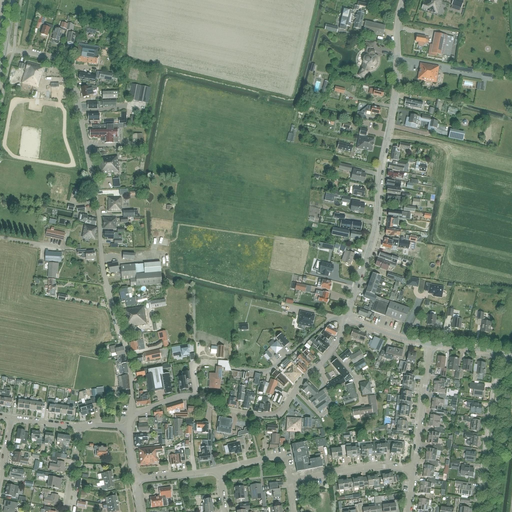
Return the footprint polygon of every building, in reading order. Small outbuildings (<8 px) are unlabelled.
[(420,0),(420,4),(416,3),(415,9),(432,13),(434,0),(420,0)] [(352,18),(352,17),(354,17),(354,15),(353,15),(353,11),(347,10),(343,9),(341,14),(340,17),(342,17),(343,17),(343,16),(345,17),(352,18)] [(356,19),(356,21),(362,22),(362,21),(363,15),(365,16),(366,13),(362,12),(361,14),(357,13),(357,16),(355,15),(355,19),(356,19)] [(351,21),(352,18),(345,17),(343,16),(343,17),(342,17),(339,29),(345,30),(346,26),(350,26),(351,23),(352,24),(352,22),(351,21)] [(365,22),(362,21),(362,22),(356,21),(355,22),(354,22),(353,24),(355,24),(354,28),(360,30),(361,26),(364,27),(363,32),(383,36),(385,26),(365,22)] [(58,45),(63,31),(65,32),(68,24),(62,22),(60,30),(54,28),(53,33),(54,33),(52,39),(54,40),(54,41),(54,42),(55,43),(55,44),(58,45)] [(52,29),(53,26),(46,24),(45,27),(43,26),(41,34),(47,36),(50,28),(52,29)] [(75,34),(69,32),(67,42),(66,46),(72,47),(73,43),(74,43),(75,34)] [(443,55),(447,35),(435,33),(431,53),(443,55)] [(454,37),(447,35),(443,55),(450,56),(454,37)] [(428,44),(429,38),(426,37),(417,36),(416,42),(418,42),(418,46),(423,47),(424,43),(425,43),(428,44)] [(363,65),(364,65),(363,67),(362,67),(359,75),(365,78),(369,70),(367,69),(369,66),(375,68),(378,57),(373,56),(373,55),(374,55),(374,51),(373,51),(373,43),(366,42),(366,51),(367,52),(367,54),(366,54),(365,56),(364,58),(363,59),(363,61),(364,62),(363,65)] [(98,64),(100,46),(78,44),(76,61),(98,64)] [(38,88),(44,68),(28,63),(21,83),(38,88)] [(436,83),(439,67),(420,63),(418,80),(436,83)] [(113,74),(101,72),(99,79),(111,81),(112,78),(113,74)] [(78,79),(95,82),(96,76),(80,73),(78,79)] [(146,103),(149,88),(132,85),(130,100),(146,103)] [(88,86),(80,88),(82,98),(90,96),(94,95),(93,89),(92,88),(88,89),(88,86)] [(382,97),(384,91),(372,89),(370,89),(369,94),(371,94),(373,94),(373,95),(382,97)] [(421,109),(423,102),(406,99),(405,105),(421,109)] [(103,107),(116,107),(116,100),(103,101),(103,102),(88,103),(88,109),(97,109),(97,108),(99,108),(99,105),(103,105),(103,107)] [(379,115),(380,109),(372,107),(367,106),(367,107),(360,112),(357,111),(356,117),(362,119),(364,113),(366,111),(370,112),(370,113),(379,115)] [(456,115),(457,109),(448,107),(447,113),(456,115)] [(417,125),(418,120),(430,123),(428,129),(433,131),(434,128),(436,128),(438,122),(431,120),(431,121),(430,120),(430,117),(422,115),(422,119),(420,118),(420,117),(419,117),(411,115),(410,118),(407,118),(406,126),(414,127),(414,124),(417,125)] [(123,128),(123,124),(118,124),(113,124),(113,125),(92,125),(92,129),(90,129),(90,138),(102,138),(102,141),(105,141),(105,143),(117,143),(117,137),(119,137),(119,129),(117,129),(117,128),(123,128)] [(371,152),(374,139),(365,137),(365,136),(366,137),(367,130),(361,129),(359,135),(363,136),(363,137),(359,136),(356,149),(371,152)] [(143,146),(143,134),(132,134),(132,141),(136,141),(136,146),(143,146)] [(351,153),(353,146),(339,143),(337,149),(351,153)] [(400,152),(397,152),(398,148),(393,147),(391,160),(395,160),(398,161),(400,152)] [(118,161),(119,161),(119,159),(118,159),(117,156),(98,158),(100,174),(119,172),(118,161)] [(420,162),(416,161),(415,170),(419,171),(418,171),(426,172),(427,166),(419,165),(420,162)] [(406,164),(400,163),(398,162),(397,165),(390,164),(389,169),(403,172),(404,167),(406,167),(406,164)] [(351,166),(344,165),(340,164),(339,169),(343,170),(350,172),(351,166)] [(363,182),(365,174),(358,173),(359,171),(354,169),(351,179),(363,182)] [(402,178),(403,173),(388,171),(388,176),(390,176),(390,178),(395,179),(395,177),(402,178)] [(363,197),(364,189),(359,188),(359,185),(349,183),(349,186),(354,187),(353,195),(363,197)] [(349,204),(350,197),(333,194),(332,198),(341,199),(341,202),(349,204)] [(121,211),(121,198),(108,198),(108,211),(121,211)] [(362,213),(364,205),(357,204),(357,202),(352,201),(351,211),(362,213)] [(96,219),(87,217),(88,215),(83,214),(83,215),(80,214),(78,220),(82,221),(82,222),(85,222),(85,223),(95,225),(96,219)] [(116,229),(116,218),(104,218),(103,229),(116,229)] [(388,218),(387,228),(396,229),(397,225),(397,220),(394,219),(388,218)] [(360,230),(361,223),(341,220),(340,227),(360,230)] [(84,225),(82,237),(95,240),(97,228),(84,225)] [(359,239),(360,234),(351,232),(349,232),(349,231),(333,228),(331,235),(347,238),(350,238),(350,239),(355,240),(355,239),(359,239)] [(65,233),(47,229),(45,237),(63,241),(65,233)] [(400,230),(395,230),(386,229),(386,234),(390,235),(390,236),(395,237),(395,236),(398,237),(398,236),(400,236),(400,230)] [(118,233),(114,233),(105,232),(104,238),(108,238),(108,239),(114,240),(114,244),(122,244),(122,240),(118,240),(118,233)] [(406,235),(405,240),(409,241),(416,242),(421,243),(422,238),(417,237),(410,236),(406,235)] [(382,244),(382,245),(382,246),(382,247),(391,249),(392,245),(398,246),(398,247),(409,249),(414,250),(415,243),(410,242),(399,240),(399,239),(393,238),(393,241),(384,239),(383,242),(383,243),(382,244)] [(336,243),(334,248),(335,248),(337,249),(339,249),(339,250),(344,252),(345,251),(347,246),(341,244),(336,243)] [(61,262),(62,252),(48,252),(48,250),(45,250),(45,261),(45,263),(49,263),(47,278),(56,279),(56,274),(58,274),(59,264),(58,264),(58,262),(61,262)] [(86,260),(94,260),(94,251),(85,252),(85,250),(77,250),(77,255),(81,255),(82,259),(85,258),(86,260)] [(347,252),(346,251),(345,253),(342,261),(344,262),(346,263),(346,264),(348,265),(349,265),(349,264),(350,265),(354,254),(347,252)] [(396,264),(398,258),(392,256),(392,257),(380,253),(378,257),(396,264)] [(378,259),(375,265),(381,267),(381,268),(387,271),(389,266),(390,263),(378,259)] [(119,274),(121,275),(120,267),(118,267),(117,261),(112,262),(112,264),(108,264),(110,273),(118,272),(119,274)] [(120,265),(120,267),(121,275),(122,280),(130,279),(131,287),(146,286),(162,285),(160,262),(144,264),(120,265)] [(319,262),(317,273),(321,274),(327,276),(328,271),(330,272),(330,269),(331,269),(332,265),(319,262)] [(389,273),(387,277),(401,282),(403,278),(389,273)] [(373,274),(371,279),(382,282),(383,283),(383,281),(380,279),(381,277),(373,274)] [(419,280),(409,278),(408,285),(418,287),(419,280)] [(48,279),(48,286),(45,286),(45,289),(48,289),(47,294),(56,294),(56,287),(55,287),(55,280),(48,279)] [(330,285),(331,282),(323,280),(322,280),(319,279),(317,287),(330,290),(331,285),(330,285)] [(306,285),(294,283),(292,289),(305,292),(306,285)] [(376,288),(377,286),(370,283),(368,288),(380,291),(380,289),(376,288)] [(426,283),(425,291),(429,292),(428,293),(434,294),(433,296),(441,297),(443,287),(430,285),(430,284),(426,283)] [(128,289),(119,290),(121,302),(123,302),(124,302),(125,301),(126,306),(136,305),(134,298),(132,298),(131,294),(133,293),(131,288),(128,289)] [(319,297),(318,301),(327,303),(328,298),(329,293),(323,292),(316,291),(315,296),(319,297)] [(373,304),(371,311),(404,323),(409,309),(366,293),(364,298),(370,300),(369,302),(373,304)] [(165,299),(150,302),(150,300),(145,301),(146,304),(144,304),(144,305),(144,306),(123,310),(126,328),(147,324),(144,309),(151,308),(166,305),(165,299)] [(372,314),(372,313),(360,309),(358,315),(369,319),(370,316),(373,317),(374,314),(372,314)] [(312,327),(315,315),(300,311),(297,324),(312,327)] [(435,326),(436,317),(434,316),(435,313),(430,312),(429,316),(427,315),(426,325),(435,326)] [(490,333),(490,328),(491,323),(485,322),(485,318),(483,318),(484,313),(479,312),(478,319),(483,320),(481,332),(490,333)] [(453,317),(453,318),(452,328),(461,329),(463,319),(457,319),(458,317),(453,316),(453,317)] [(335,327),(329,324),(327,326),(325,331),(331,335),(331,334),(335,336),(337,331),(334,330),(335,327)] [(329,339),(331,336),(323,330),(320,332),(329,339)] [(364,342),(366,335),(353,330),(350,337),(354,338),(354,339),(364,342)] [(280,334),(279,333),(277,335),(276,337),(277,337),(276,338),(284,347),(289,343),(282,334),(281,334),(280,334)] [(318,337),(315,341),(326,349),(327,350),(330,346),(327,343),(326,343),(328,341),(323,338),(322,340),(318,337)] [(379,352),(384,341),(374,337),(370,347),(379,352)] [(137,341),(130,343),(132,352),(138,350),(144,349),(143,339),(136,341),(137,341)] [(323,354),(326,350),(326,349),(315,341),(313,340),(311,342),(312,343),(313,345),(311,347),(313,348),(314,348),(316,350),(317,349),(323,354)] [(282,348),(277,342),(270,347),(276,353),(282,348)] [(176,347),(171,348),(172,354),(177,353),(178,356),(182,355),(182,357),(189,355),(188,349),(189,349),(189,350),(190,350),(189,345),(176,347)] [(111,354),(112,354),(112,356),(117,355),(117,356),(121,355),(124,355),(123,348),(116,349),(115,346),(110,348),(111,354)] [(216,347),(211,347),(211,353),(216,354),(216,353),(217,353),(217,358),(223,358),(224,350),(223,350),(223,347),(224,347),(224,346),(218,346),(218,348),(216,348),(216,347)] [(392,358),(395,348),(387,346),(386,351),(382,350),(376,362),(375,366),(377,368),(379,363),(382,356),(384,357),(386,358),(386,356),(392,358)] [(142,355),(133,357),(134,363),(145,361),(144,358),(145,358),(146,361),(161,358),(160,353),(168,352),(169,348),(159,349),(143,353),(143,355),(142,355)] [(403,350),(395,348),(392,358),(400,360),(403,350)] [(311,362),(315,358),(309,352),(310,352),(307,349),(303,353),(311,362)] [(349,358),(350,358),(349,357),(352,355),(348,350),(339,357),(344,363),(347,360),(347,359),(348,358),(349,358)] [(349,357),(350,358),(353,364),(364,357),(360,351),(349,357)] [(406,362),(403,361),(401,369),(400,373),(404,373),(405,374),(407,364),(408,364),(409,364),(410,363),(414,363),(417,354),(409,351),(406,361),(406,362)] [(306,366),(310,363),(301,354),(297,358),(302,363),(303,362),(306,366)] [(115,361),(116,365),(126,363),(125,355),(117,357),(118,361),(115,361)] [(446,377),(447,369),(444,369),(446,357),(438,356),(437,368),(442,369),(441,376),(446,377)] [(449,370),(457,371),(458,364),(459,365),(459,359),(453,358),(453,359),(450,358),(449,370)] [(343,366),(337,359),(332,364),(342,376),(330,383),(333,389),(353,378),(343,366)] [(296,369),(297,368),(293,364),(292,365),(293,364),(289,360),(286,363),(290,367),(284,373),(293,382),(301,374),(296,369)] [(357,370),(361,368),(362,371),(367,368),(365,365),(366,365),(363,360),(354,366),(357,370)] [(463,369),(463,370),(464,370),(471,371),(473,361),(465,360),(463,369)] [(210,374),(209,379),(210,379),(210,384),(212,384),(212,388),(219,389),(220,379),(221,371),(223,371),(223,368),(225,368),(230,368),(228,361),(219,361),(218,361),(217,368),(216,368),(216,374),(210,374)] [(294,363),(293,364),(297,368),(298,367),(303,373),(307,369),(299,361),(296,364),(294,363)] [(484,375),(486,363),(478,362),(477,372),(474,372),(472,381),(476,381),(477,374),(484,375)] [(127,366),(126,363),(116,365),(117,369),(119,369),(120,374),(123,374),(128,373),(127,366)] [(162,366),(148,368),(149,374),(146,374),(149,392),(157,390),(157,389),(161,388),(161,390),(164,389),(165,394),(167,393),(168,394),(170,394),(170,393),(172,393),(169,374),(168,374),(163,374),(163,373),(163,374),(162,369),(162,366)] [(144,374),(147,373),(146,368),(136,371),(137,377),(145,375),(144,374)] [(279,374),(276,370),(271,375),(275,379),(284,387),(289,382),(280,373),(279,374)] [(185,372),(185,374),(185,376),(178,377),(179,383),(178,383),(179,386),(180,390),(182,389),(182,390),(185,390),(185,389),(188,388),(187,380),(188,380),(190,379),(189,371),(185,372)] [(411,374),(405,374),(404,373),(403,381),(414,382),(414,381),(413,381),(414,377),(411,377),(411,374)] [(128,376),(122,376),(118,377),(120,390),(121,389),(122,396),(130,395),(128,376)] [(272,396),(277,382),(271,379),(265,393),(272,396)] [(435,381),(434,387),(444,389),(445,386),(446,386),(448,385),(448,384),(450,384),(450,381),(439,379),(439,382),(435,381)] [(304,387),(301,389),(305,393),(308,391),(313,396),(318,392),(311,384),(311,383),(309,381),(309,382),(308,381),(303,386),(304,387)] [(374,388),(371,389),(369,381),(360,383),(362,395),(371,393),(375,392),(374,388)] [(414,384),(414,382),(403,381),(402,388),(412,390),(412,387),(413,384),(414,384)] [(254,384),(248,383),(243,408),(249,409),(250,401),(253,402),(255,394),(252,394),(254,384)] [(357,398),(352,383),(346,386),(346,387),(347,390),(350,397),(343,400),(344,405),(357,401),(357,398)] [(470,389),(471,389),(471,393),(474,393),(474,394),(479,395),(479,397),(483,398),(485,388),(478,387),(479,384),(471,383),(470,389)] [(447,389),(444,389),(434,387),(434,393),(439,394),(439,396),(446,397),(447,394),(447,389)] [(411,392),(412,390),(402,388),(401,396),(412,397),(412,396),(411,395),(412,392),(411,392)] [(146,405),(150,404),(149,398),(148,394),(143,395),(142,391),(139,391),(140,399),(136,400),(137,406),(145,404),(146,405)] [(231,391),(230,395),(229,397),(228,406),(234,407),(234,408),(235,408),(236,407),(237,407),(238,402),(235,401),(236,398),(234,398),(235,392),(231,391)] [(314,397),(309,400),(314,407),(315,407),(324,400),(327,398),(322,391),(314,397)] [(279,405),(282,396),(276,394),(275,396),(272,396),(271,401),(279,405)] [(352,413),(353,414),(354,416),(353,416),(354,419),(358,419),(359,418),(358,415),(371,413),(371,416),(378,415),(375,395),(368,396),(369,406),(364,407),(364,406),(361,406),(361,407),(352,409),(353,411),(352,412),(352,413)] [(397,403),(407,404),(407,402),(410,402),(411,399),(412,399),(412,397),(401,396),(398,395),(397,403)] [(446,400),(446,397),(439,396),(439,399),(433,398),(432,404),(442,405),(444,406),(445,400),(446,400)] [(265,405),(264,412),(269,412),(270,405),(267,404),(268,398),(263,397),(262,405),(265,405)] [(85,403),(86,407),(88,414),(94,413),(93,409),(92,404),(96,403),(94,398),(90,399),(91,401),(85,403)] [(324,400),(315,407),(319,412),(328,406),(324,400)] [(179,410),(184,408),(183,401),(167,406),(168,412),(172,410),(173,411),(175,411),(175,412),(175,417),(187,417),(187,412),(180,412),(179,410)] [(470,409),(471,409),(471,412),(481,414),(482,406),(478,405),(478,402),(468,401),(467,408),(470,408),(470,409)] [(88,414),(86,407),(85,403),(82,404),(79,405),(80,409),(81,412),(80,412),(81,413),(82,416),(88,414)] [(407,407),(407,404),(397,403),(396,410),(410,412),(410,410),(409,410),(410,407),(407,407)] [(254,411),(262,412),(263,407),(264,407),(265,405),(262,405),(258,404),(258,406),(255,406),(254,411)] [(442,411),(442,405),(432,404),(431,410),(437,411),(437,413),(444,414),(448,415),(448,412),(442,411)] [(162,415),(162,410),(153,411),(154,415),(155,415),(155,417),(153,418),(154,424),(159,424),(159,422),(162,421),(161,415),(162,415)] [(410,414),(410,412),(396,410),(395,418),(398,418),(405,419),(405,417),(408,417),(409,414),(410,414)] [(444,414),(437,413),(436,416),(431,415),(430,421),(440,422),(442,422),(443,420),(442,419),(441,418),(441,417),(444,417),(444,414)] [(232,420),(219,417),(218,421),(217,421),(216,428),(217,428),(216,432),(224,433),(225,433),(231,434),(232,430),(230,429),(231,424),(232,424),(232,420)] [(310,429),(311,419),(287,417),(286,432),(300,433),(300,432),(303,432),(303,427),(305,427),(304,428),(310,429)] [(154,425),(153,418),(139,419),(139,425),(138,425),(139,432),(150,431),(150,428),(152,428),(152,430),(151,430),(151,434),(158,433),(157,424),(154,425)] [(405,422),(405,419),(398,418),(397,426),(408,427),(408,425),(407,425),(408,422),(405,422)] [(173,420),(174,432),(174,434),(174,436),(182,436),(182,420),(173,420)] [(193,427),(193,420),(185,420),(185,434),(191,434),(191,427),(193,427)] [(480,421),(472,420),(471,431),(479,432),(480,432),(481,428),(479,428),(480,421)] [(440,422),(430,421),(430,423),(429,422),(428,426),(435,427),(434,430),(442,431),(444,431),(443,431),(443,427),(440,426),(440,422)] [(193,424),(193,431),(197,432),(197,429),(202,429),(202,433),(208,433),(208,423),(202,422),(202,423),(197,423),(197,424),(193,424)] [(172,434),(174,434),(174,432),(172,432),(172,427),(168,427),(168,425),(165,425),(165,431),(167,431),(167,440),(172,440),(172,434)] [(272,432),(272,434),(271,442),(270,442),(269,448),(273,448),(273,447),(277,448),(278,444),(279,435),(277,435),(277,426),(267,425),(267,432),(272,432)] [(408,429),(408,427),(397,426),(397,430),(392,430),(392,433),(403,434),(403,431),(406,432),(407,429),(408,429)] [(25,431),(18,429),(16,439),(21,440),(20,442),(22,444),(26,445),(28,436),(28,433),(24,433),(25,431)] [(442,434),(442,431),(434,430),(434,432),(429,432),(429,437),(439,439),(440,433),(442,434)] [(41,444),(41,442),(42,440),(39,439),(40,433),(32,432),(31,438),(37,439),(36,444),(41,444)] [(478,434),(464,432),(464,439),(467,440),(467,438),(470,439),(470,441),(468,441),(467,442),(467,444),(467,445),(477,447),(478,437),(477,437),(478,434)] [(45,439),(44,442),(41,442),(41,444),(40,450),(44,451),(45,445),(44,445),(45,443),(52,444),(52,440),(53,434),(46,433),(45,439)] [(147,441),(147,434),(134,435),(135,447),(142,447),(141,441),(147,441)] [(70,436),(64,436),(62,448),(61,454),(61,458),(66,459),(67,455),(65,455),(66,448),(65,448),(65,446),(69,447),(70,436)] [(244,444),(242,437),(236,438),(237,442),(227,445),(229,453),(236,451),(237,453),(241,452),(240,445),(244,444)] [(438,444),(439,439),(429,437),(428,443),(434,444),(433,447),(441,448),(441,445),(438,444)] [(323,438),(313,440),(314,443),(316,442),(317,447),(318,447),(326,446),(325,438),(323,438)] [(396,455),(397,444),(397,442),(390,441),(390,438),(388,439),(389,443),(389,450),(391,450),(391,453),(394,454),(394,455),(396,455)] [(389,450),(389,443),(387,443),(386,443),(385,440),(380,441),(381,444),(382,455),(384,455),(383,453),(387,453),(386,450),(389,450)] [(209,454),(209,450),(212,450),(211,441),(207,441),(208,447),(206,447),(204,447),(201,448),(202,455),(199,455),(200,461),(210,460),(211,460),(210,453),(209,453),(209,454)] [(382,455),(381,444),(377,444),(377,441),(373,441),(373,444),(374,451),(376,451),(377,454),(380,454),(380,455),(382,455)] [(306,442),(291,445),(293,445),(294,449),(292,449),(293,454),(295,454),(296,458),(294,458),(297,472),(322,467),(321,457),(319,458),(310,460),(309,456),(306,442)] [(374,451),(373,444),(371,445),(370,442),(365,442),(366,445),(367,456),(369,456),(369,455),(372,455),(371,452),(374,451)] [(359,453),(358,446),(358,444),(355,444),(356,446),(351,447),(352,458),(354,458),(354,457),(357,456),(357,453),(359,453)] [(398,455),(398,454),(403,455),(405,445),(397,444),(396,455),(398,455)] [(344,455),(343,445),(340,446),(341,448),(336,448),(337,459),(339,459),(339,458),(342,458),(342,455),(344,455)] [(352,458),(351,447),(346,447),(346,445),(343,445),(344,455),(347,454),(347,457),(350,457),(350,458),(352,458)] [(367,456),(366,445),(358,446),(359,453),(361,453),(362,456),(365,455),(365,456),(367,456)] [(94,450),(95,450),(95,456),(97,456),(97,457),(107,457),(107,450),(107,447),(94,446),(94,450)] [(158,452),(162,451),(162,447),(138,449),(140,464),(159,462),(158,452)] [(443,448),(441,448),(433,447),(433,449),(427,449),(426,454),(437,456),(437,451),(442,451),(443,448)] [(337,459),(336,448),(328,449),(329,456),(332,456),(332,459),(335,459),(335,460),(337,459)] [(476,452),(471,451),(472,449),(464,448),(464,451),(466,451),(465,461),(475,462),(476,452)] [(174,449),(167,450),(168,456),(169,456),(170,465),(176,464),(175,455),(175,452),(174,449)] [(180,452),(175,452),(175,455),(176,464),(181,464),(181,461),(185,461),(185,458),(184,450),(180,450),(180,452)] [(22,454),(21,454),(15,452),(14,458),(13,458),(12,462),(27,465),(28,459),(29,455),(25,454),(24,458),(21,458),(22,454)] [(436,461),(437,456),(426,454),(426,460),(431,461),(431,463),(438,464),(439,461),(436,461)] [(64,463),(58,461),(57,461),(57,465),(50,463),(49,469),(63,472),(64,468),(63,468),(64,463)] [(438,467),(438,464),(431,463),(431,466),(425,465),(424,471),(434,472),(435,467),(438,467)] [(473,477),(474,469),(470,468),(470,466),(462,465),(461,475),(473,477)] [(24,470),(10,468),(9,477),(23,480),(24,470)] [(54,475),(37,471),(36,476),(44,478),(44,480),(48,480),(47,486),(53,487),(61,489),(61,485),(60,484),(61,479),(53,478),(54,475)] [(433,478),(434,472),(424,471),(423,477),(428,477),(428,480),(435,481),(435,478),(433,478)] [(99,480),(99,482),(103,481),(105,481),(113,479),(111,472),(104,473),(101,474),(102,479),(99,480)] [(388,484),(387,473),(385,473),(385,474),(382,474),(383,477),(380,478),(381,485),(381,488),(384,487),(383,484),(388,484)] [(387,473),(388,484),(396,483),(395,476),(392,476),(392,473),(389,474),(389,473),(387,473)] [(373,486),(372,475),(370,475),(370,476),(367,477),(367,479),(365,480),(366,486),(373,486)] [(381,488),(380,478),(377,478),(377,475),(374,476),(374,475),(372,475),(373,486),(374,489),(381,488)] [(359,487),(357,477),(355,477),(356,478),(352,479),(353,481),(350,482),(351,488),(359,487)] [(366,486),(365,480),(362,480),(362,477),(359,478),(359,477),(357,477),(359,487),(359,491),(364,490),(364,487),(366,486)] [(107,489),(107,488),(114,487),(113,479),(105,481),(103,481),(99,482),(100,485),(101,485),(102,490),(107,489)] [(344,489),(342,479),(341,479),(341,480),(337,480),(338,483),(336,484),(336,490),(344,489)] [(351,488),(350,482),(348,482),(347,479),(344,480),(344,479),(342,479),(344,489),(351,488)] [(434,484),(435,481),(428,480),(427,483),(422,482),(421,488),(431,489),(432,484),(434,484)] [(456,482),(455,487),(461,487),(459,494),(462,495),(462,498),(467,499),(468,496),(470,496),(472,487),(467,486),(468,483),(456,482)] [(280,499),(280,496),(280,489),(277,490),(277,485),(275,486),(275,483),(269,483),(270,491),(273,490),(273,497),(274,500),(280,499)] [(262,504),(266,504),(264,492),(262,492),(261,484),(251,485),(252,499),(257,499),(257,498),(262,497),(262,504)] [(14,485),(14,486),(7,485),(5,495),(12,496),(12,497),(15,498),(16,494),(18,494),(19,486),(14,485)] [(243,486),(239,487),(239,486),(236,486),(236,487),(235,487),(235,491),(236,491),(236,495),(235,496),(235,499),(244,498),(243,486)] [(171,498),(170,496),(171,496),(170,488),(159,489),(160,496),(150,498),(151,508),(163,506),(166,505),(165,498),(171,498)] [(430,494),(431,489),(421,488),(420,493),(426,494),(425,497),(433,498),(433,495),(430,494)] [(51,496),(48,495),(48,494),(49,494),(50,490),(42,489),(42,493),(44,493),(44,498),(43,503),(50,504),(57,505),(58,501),(57,501),(58,496),(52,494),(51,496)] [(102,503),(103,506),(117,503),(116,496),(109,497),(105,498),(106,503),(102,503)] [(202,503),(202,506),(212,505),(211,499),(209,499),(208,496),(201,497),(202,500),(204,500),(204,503),(202,503)] [(432,501),(433,498),(425,497),(425,499),(419,499),(419,504),(428,506),(429,500),(432,501)] [(13,511),(14,509),(16,510),(17,503),(4,501),(3,504),(4,505),(3,511),(13,511)] [(113,511),(118,511),(117,503),(103,506),(103,509),(107,508),(107,511),(113,511)] [(369,511),(369,507),(368,507),(363,508),(362,503),(358,504),(359,511),(369,511)]
